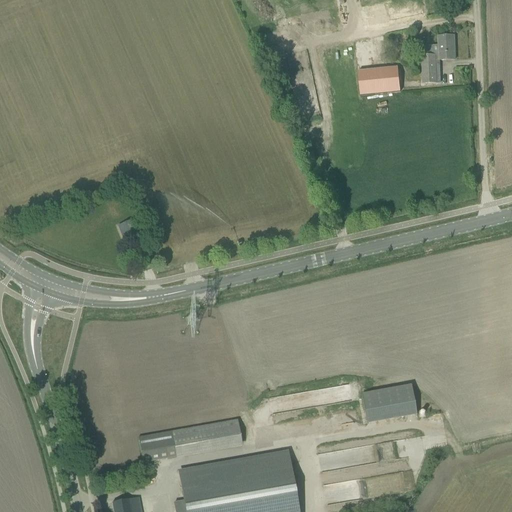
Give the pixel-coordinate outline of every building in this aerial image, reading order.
[(392,0),(394,4),(362,11),(366,31),(424,18),(419,0),(392,0)] [(422,57),(423,84),(440,84),(439,76),(436,77),(435,61),(455,60),(454,37),(438,37),(438,46),(425,47),(425,56),(422,57)] [(354,46),(355,57),(373,54),(371,43),(354,46)] [(317,50),(329,104),(356,98),(344,45),(317,50)] [(398,69),(358,73),(360,96),(400,92),(398,69)] [(118,227),(127,249),(142,244),(133,221),(118,227)] [(406,386),(357,392),(360,422),(410,417),(406,386)] [(142,464),(175,457),(171,432),(137,438),(142,464)] [(185,501),(173,503),(174,511),(298,511),(287,450),(179,470),(185,501)] [(140,511),(138,498),(111,503),(113,511),(140,511)]
